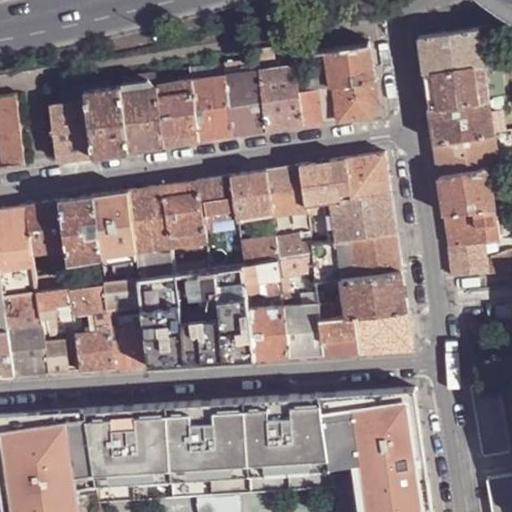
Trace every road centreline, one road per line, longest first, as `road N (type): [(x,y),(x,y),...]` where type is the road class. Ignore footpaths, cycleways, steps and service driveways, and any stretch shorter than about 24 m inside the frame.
road 1 (residential): [(0,388),(440,361)]
road 2 (residential): [(408,129),(0,191)]
road 3 (residential): [(440,361),(408,129)]
road 4 (residential): [(440,361),(461,511)]
road 5 (residential): [(408,129),(394,24),(425,0)]
